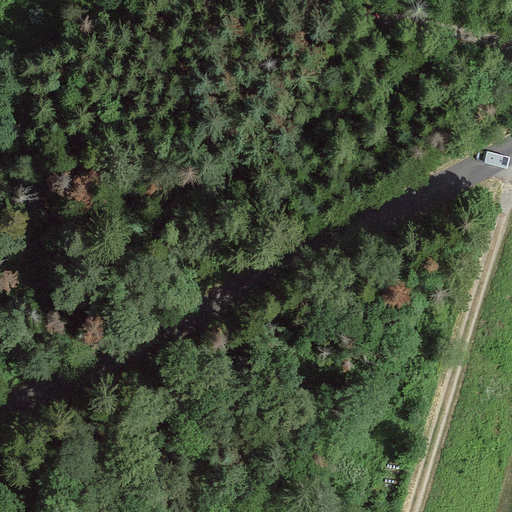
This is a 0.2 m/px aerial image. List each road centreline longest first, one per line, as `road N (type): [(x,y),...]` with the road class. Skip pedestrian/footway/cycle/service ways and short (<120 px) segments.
road 1 (unclassified): [(511,138),(0,393)]
road 2 (unclassified): [(297,0),(511,38)]
